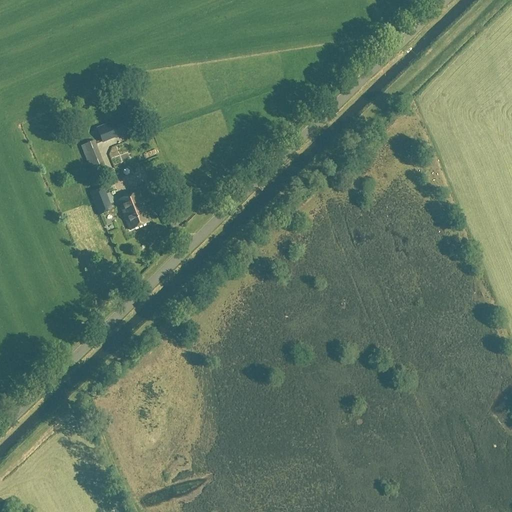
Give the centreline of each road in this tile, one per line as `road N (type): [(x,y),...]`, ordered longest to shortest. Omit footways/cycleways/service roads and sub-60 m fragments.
road 1 (unclassified): [(0,428),(446,0)]
road 2 (track): [(78,396),(488,0)]
